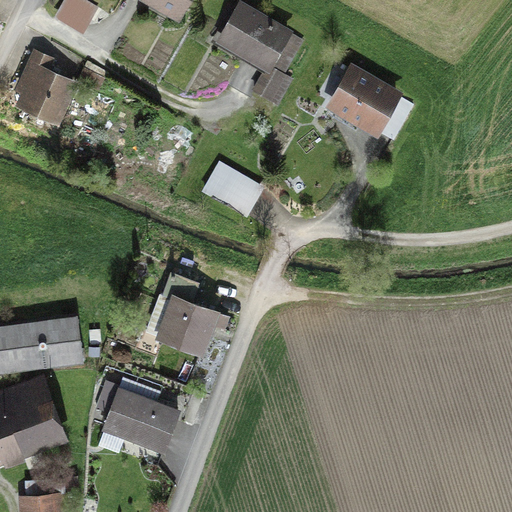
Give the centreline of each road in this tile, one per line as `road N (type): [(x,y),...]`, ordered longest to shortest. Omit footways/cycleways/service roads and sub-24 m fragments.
road 1 (track): [(263,291),(306,301),(436,305),(511,292)]
road 2 (residential): [(174,511),(263,291)]
road 3 (track): [(511,226),(398,239),(332,222)]
